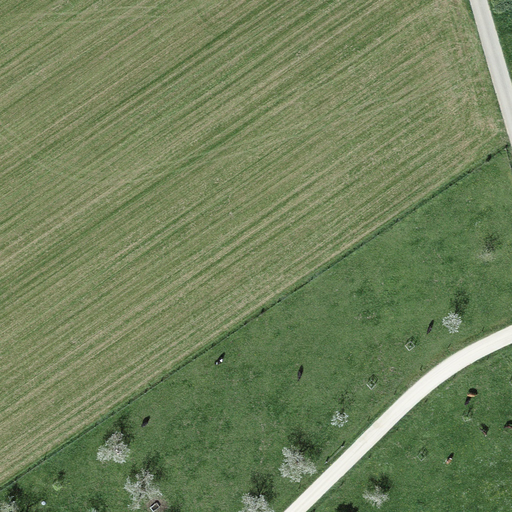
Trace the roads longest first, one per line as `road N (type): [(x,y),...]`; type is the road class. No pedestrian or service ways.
road 1 (unclassified): [(511,338),(445,371),(291,511)]
road 2 (unclassified): [(473,0),(511,139)]
